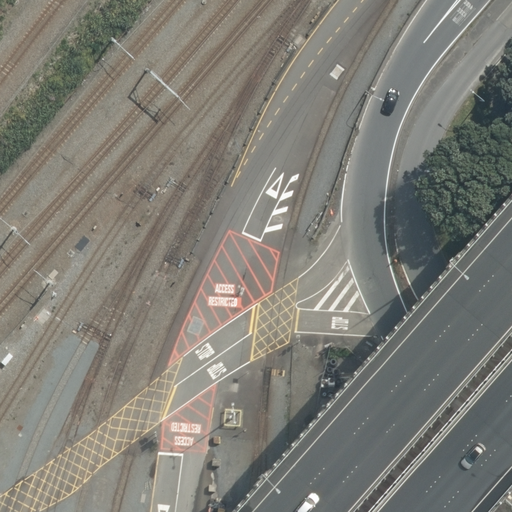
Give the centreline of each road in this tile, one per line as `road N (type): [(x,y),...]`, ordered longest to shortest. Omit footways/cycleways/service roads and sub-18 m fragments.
road 1 (primary): [(511,452),(392,327),(360,257),(354,194),(370,124),(402,70)]
road 2 (primary): [(511,1),(431,101),(406,164),(401,224),(437,314),(486,342),(511,342)]
road 3 (motorway): [(312,511),(511,289)]
road 4 (motorway): [(511,387),(402,511)]
